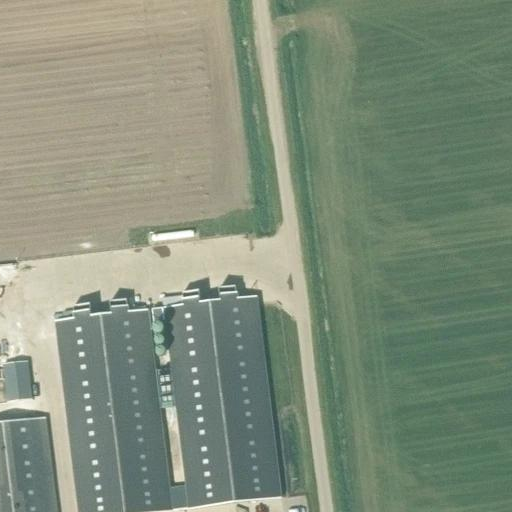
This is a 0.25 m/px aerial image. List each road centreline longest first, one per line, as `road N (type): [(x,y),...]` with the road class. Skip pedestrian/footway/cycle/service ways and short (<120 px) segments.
road 1 (unclassified): [(324,511),(259,0)]
road 2 (unknown): [(73,511),(38,317),(47,290),(80,269),(292,257)]
